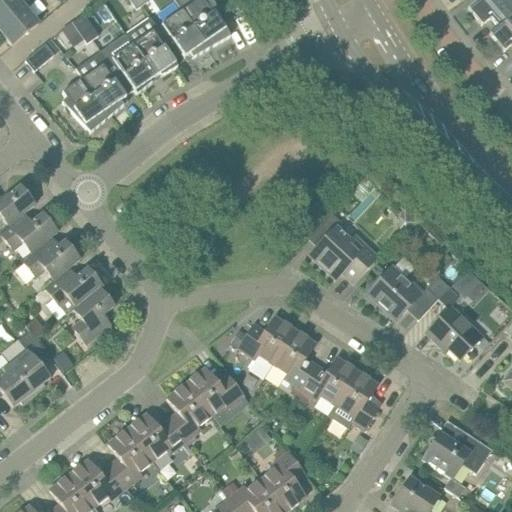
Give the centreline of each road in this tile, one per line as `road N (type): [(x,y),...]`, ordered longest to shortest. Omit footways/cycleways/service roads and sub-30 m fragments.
road 1 (residential): [(430,379),(294,288),(157,303)]
road 2 (residential): [(0,476),(134,367),(156,324),(157,303)]
road 3 (residential): [(81,198),(187,113),(259,75)]
road 4 (secondary): [(499,186),(372,11)]
road 5 (secondary): [(352,47),(384,88),(499,186)]
road 6 (residential): [(344,511),(430,379)]
road 7 (residential): [(511,110),(420,0)]
road 8 (residential): [(157,303),(153,287),(81,198)]
